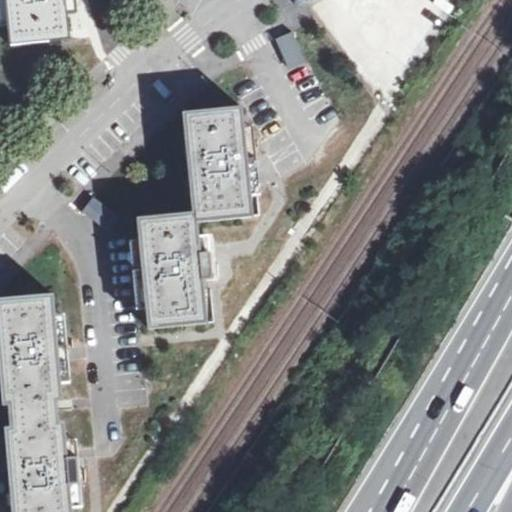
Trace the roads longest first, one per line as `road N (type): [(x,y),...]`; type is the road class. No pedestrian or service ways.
road 1 (residential): [(242,0),(147,65),(0,221)]
road 2 (trunk): [(511,283),(362,511)]
road 3 (trunk): [(511,292),(389,511)]
road 4 (unknown): [(335,0),(363,39),(376,43),(393,35),(415,0)]
